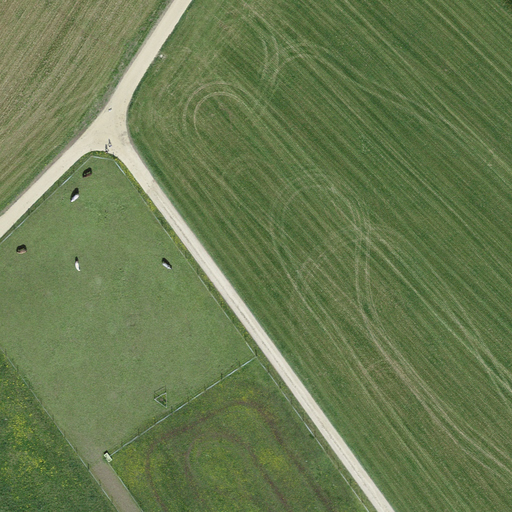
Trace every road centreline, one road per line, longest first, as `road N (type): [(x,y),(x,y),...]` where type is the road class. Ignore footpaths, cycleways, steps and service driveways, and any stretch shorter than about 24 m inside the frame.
road 1 (track): [(105,126),(391,511)]
road 2 (track): [(184,0),(105,126)]
road 3 (track): [(105,126),(0,225)]
